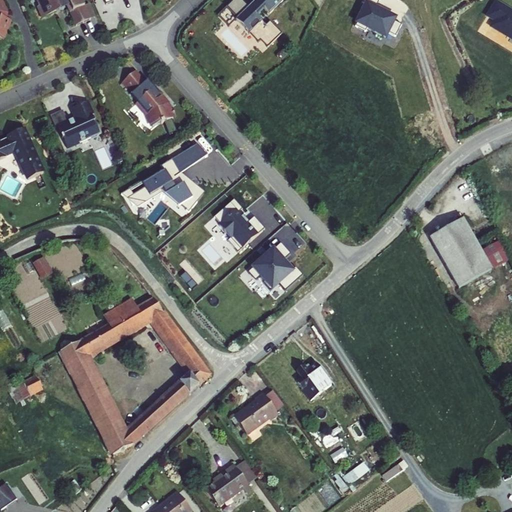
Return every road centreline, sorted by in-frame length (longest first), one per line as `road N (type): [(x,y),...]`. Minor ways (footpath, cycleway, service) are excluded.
road 1 (residential): [(350,264),(147,34)]
road 2 (unclassified): [(227,373),(104,234),(61,232),(0,258)]
road 3 (residential): [(350,264),(456,156),(511,124)]
road 4 (residential): [(97,511),(139,458),(227,373)]
road 5 (residential): [(227,373),(350,264)]
road 6 (residential): [(0,101),(147,34)]
